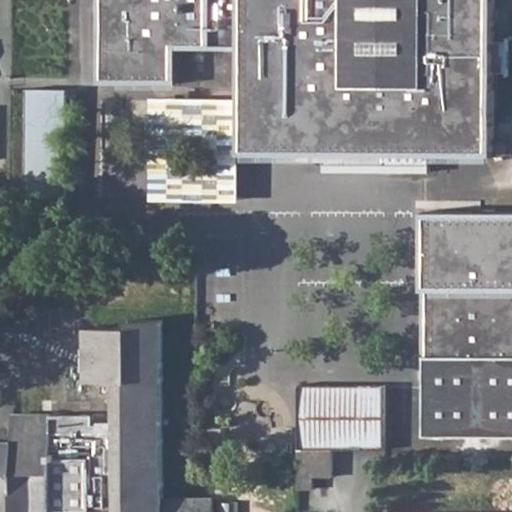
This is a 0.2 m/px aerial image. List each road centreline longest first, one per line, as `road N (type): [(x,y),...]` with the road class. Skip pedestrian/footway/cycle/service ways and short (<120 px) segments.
road 1 (unknown): [(250,358),(247,219),(267,216),(295,190),(511,191)]
road 2 (unknown): [(95,222),(247,219)]
